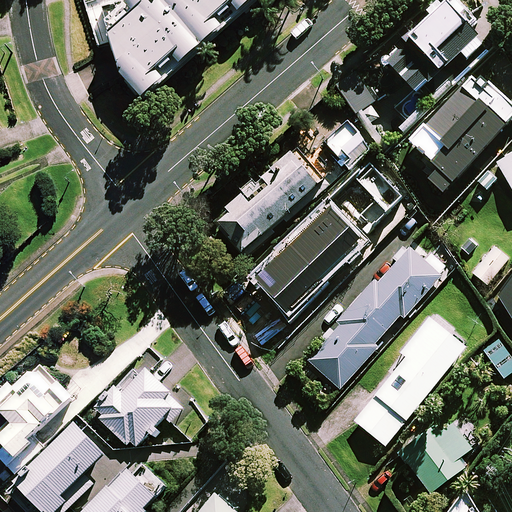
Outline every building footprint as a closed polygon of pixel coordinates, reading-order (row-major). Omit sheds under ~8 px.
[(118,0),(106,12),(124,76),(147,102),(259,0),(118,0)] [(468,58),(483,44),(477,37),(483,32),(456,0),(449,0),(392,48),(396,53),(382,65),(397,83),(416,66),(429,82),(464,53),(468,58)] [(358,73),(336,89),(354,114),(376,99),(358,73)] [(510,123),(467,83),(425,128),(445,147),(435,158),(457,178),(510,123)] [(340,157),(337,159),(341,164),(322,179),(296,148),(263,175),(271,185),(252,201),(245,193),(216,217),(242,248),(247,255),(275,232),(272,228),(283,219),(286,223),(374,149),(357,130),(349,120),(326,140),(340,157)] [(511,153),(497,163),(511,187),(511,153)] [(342,212),(261,288),(293,322),(377,243),(370,236),(406,202),(376,170),(337,207),(342,212)] [(393,260),(397,263),(381,280),(374,274),(363,286),(367,289),(338,322),(341,325),(335,332),(331,329),(324,337),(328,340),(309,360),(341,389),(379,347),(375,344),(402,314),(406,318),(443,276),(411,247),(407,252),(403,249),(393,260)] [(374,397),(405,422),(467,345),(432,316),(402,353),(407,357),(374,397)] [(511,372),(511,357),(501,341),(486,351),(504,378),(511,372)] [(63,385),(45,365),(19,389),(15,384),(0,397),(0,402),(17,421),(3,435),(6,438),(4,440),(11,448),(2,457),(20,477),(51,449),(39,437),(80,399),(65,383),(63,385)] [(175,393),(148,367),(124,392),(117,385),(93,409),(133,449),(186,396),(179,389),(175,393)] [(405,422),(374,397),(356,420),(387,445),(405,422)] [(474,448),(447,415),(432,427),(400,452),(432,492),(465,465),(461,459),(474,448)] [(91,427),(17,496),(32,511),(78,511),(102,490),(96,483),(122,459),(91,427)] [(115,488),(92,511),(153,511),(165,499),(137,471),(118,491),(115,488)] [(482,511),(466,488),(446,511),(482,511)] [(241,511),(222,495),(206,511),(241,511)]
